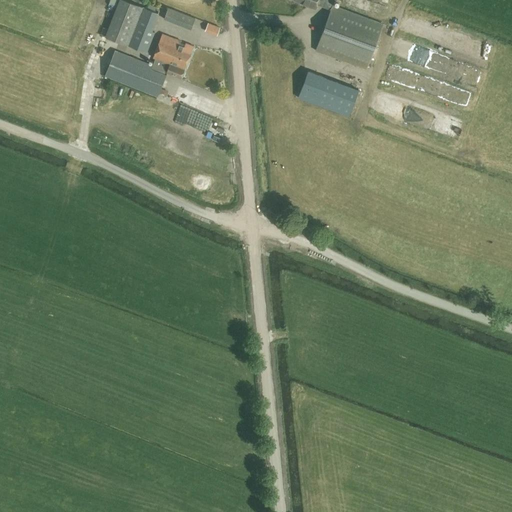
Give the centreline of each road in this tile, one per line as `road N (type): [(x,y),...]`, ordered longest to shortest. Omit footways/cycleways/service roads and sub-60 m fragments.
road 1 (unclassified): [(279,511),(252,226)]
road 2 (unclassified): [(511,329),(252,226)]
road 3 (unclassified): [(252,226),(209,216),(0,123)]
road 4 (unclassified): [(252,226),(230,0)]
